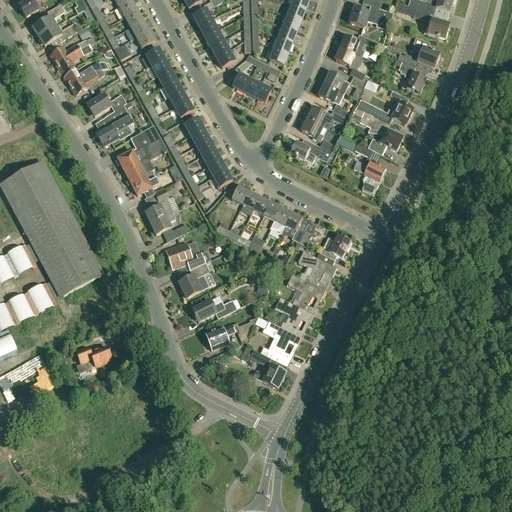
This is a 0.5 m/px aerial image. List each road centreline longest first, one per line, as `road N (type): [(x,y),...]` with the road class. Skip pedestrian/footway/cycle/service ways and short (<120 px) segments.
road 1 (residential): [(283,436),(205,399),(180,376),(130,241),(0,26)]
road 2 (tertiary): [(485,0),(459,80),(383,236)]
road 3 (tertiary): [(383,236),(283,436)]
road 4 (residential): [(256,169),(155,0)]
road 5 (residential): [(256,169),(333,0)]
road 6 (residential): [(383,236),(256,169)]
